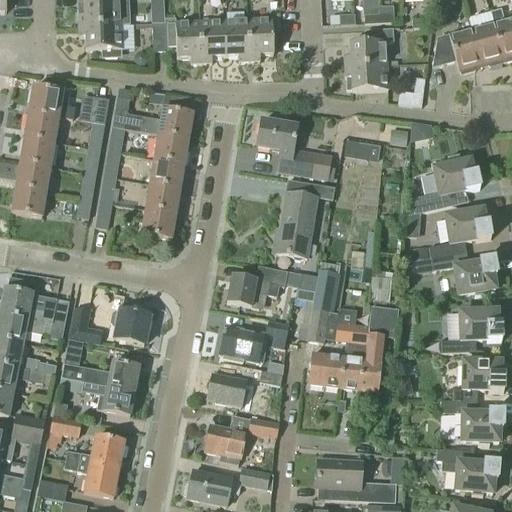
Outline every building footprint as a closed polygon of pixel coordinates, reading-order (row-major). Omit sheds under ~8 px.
[(82,8),(77,8),(78,21),(77,21),(77,32),(120,30),(128,30),(126,0),(87,0),(88,7),(82,7),(82,8)] [(164,28),(164,22),(162,0),(149,0),(151,28),(164,28)] [(511,65),(511,21),(503,24),(500,13),(489,16),(492,27),(504,67),(511,65)] [(393,17),(377,18),(378,28),(393,27),(393,17)] [(363,29),(378,28),(377,18),(363,19),(363,29)] [(339,30),(354,29),(354,19),(338,20),(339,30)] [(164,28),(151,28),(152,57),(175,56),(176,64),(189,64),(189,69),(200,69),(198,26),(176,27),(175,22),(164,22),(164,28)] [(411,33),(427,32),(426,22),(411,23),(411,33)] [(271,23),(246,24),(248,67),(258,66),(258,60),(272,60),(271,23)] [(246,24),(222,25),(224,62),(237,62),(237,67),(248,67),(246,24)] [(222,25),(198,26),(200,69),(211,68),(210,63),(224,62),(222,25)] [(481,69),(489,67),(490,71),(504,67),(492,27),(471,33),(481,69)] [(120,58),(120,54),(121,54),(120,30),(77,32),(78,43),(84,42),(84,56),(100,55),(101,59),(105,63),(116,63),(120,58)] [(343,61),(344,72),(387,70),(385,47),(393,46),(392,33),(364,35),(364,46),(348,47),(349,61),(343,61)] [(433,73),(456,66),(459,75),(460,75),(461,79),(476,75),(475,71),(481,69),(471,33),(449,39),(438,42),(433,73)] [(388,94),(387,70),(344,72),(344,82),(350,82),(351,96),(388,94)] [(414,82),(412,97),(398,95),(396,109),(411,110),(420,112),(424,83),(414,82)] [(31,92),(27,117),(57,122),(61,97),(31,92)] [(114,111),(111,131),(124,134),(155,140),(186,145),(190,120),(175,117),(178,102),(165,101),(162,115),(160,115),(158,124),(127,119),(128,114),(128,109),(129,105),(116,103),(115,107),(114,111)] [(95,102),(91,126),(104,129),(108,104),(95,102)] [(27,117),(22,142),(52,147),(57,122),(27,117)] [(259,125),(255,151),(280,156),(276,176),(326,184),(328,170),(330,161),(292,155),(296,131),(259,125)] [(91,126),(87,151),(100,154),(104,129),(91,126)] [(380,144),(397,147),(399,129),(383,127),(380,144)] [(107,156),(120,159),(124,134),(111,131),(107,156)] [(155,140),(151,165),(182,170),(186,145),(155,140)] [(48,172),(52,147),(22,142),(18,167),(48,172)] [(95,179),(100,154),(87,151),(83,176),(95,179)] [(103,181),(116,184),(120,159),(107,156),(103,181)] [(410,203),(414,219),(456,210),(453,198),(464,195),(464,197),(479,194),(475,178),(472,179),(469,166),(459,168),(458,160),(447,162),(448,170),(432,174),(438,197),(410,203)] [(151,165),(147,190),(178,195),(182,170),(151,165)] [(44,197),(48,172),(18,167),(14,192),(44,197)] [(91,204),(95,179),(83,176),(79,201),(91,204)] [(118,193),(114,193),(116,184),(103,181),(99,206),(111,209),(112,205),(116,206),(118,193)] [(147,190),(143,214),(174,220),(178,195),(147,190)] [(325,205),(332,206),(334,194),(307,190),(306,198),(326,201),(325,205)] [(44,197),(14,192),(9,217),(39,222),(44,197)] [(273,254),(277,254),(276,259),(291,261),(294,265),(299,266),(303,263),(305,263),(315,204),(285,199),(278,244),(274,244),(273,254)] [(91,204),(79,201),(75,222),(88,224),(91,204)] [(111,209),(99,206),(94,232),(107,234),(111,209)] [(461,218),(444,221),(449,249),(428,252),(430,264),(466,258),(464,247),(475,245),(475,246),(490,244),(487,229),(484,229),(481,215),(472,217),(471,213),(460,215),(461,218)] [(169,245),(174,220),(143,214),(139,240),(169,245)] [(466,258),(401,269),(403,281),(453,272),(457,300),(473,298),(474,301),(485,300),(484,296),(494,294),(492,280),(495,280),(493,264),(479,267),(479,268),(467,270),(466,258)] [(321,266),(320,275),(318,275),(316,282),(314,297),(313,297),(312,306),(308,329),(305,345),(305,346),(322,348),(323,344),(334,345),(334,346),(344,347),(346,331),(336,330),(338,318),(332,317),(339,279),(338,278),(340,270),(321,266)] [(230,281),(225,307),(249,312),(249,313),(262,315),(265,301),(276,303),(278,292),(283,293),(286,280),(286,277),(257,271),(254,285),(230,281)] [(368,289),(371,273),(362,272),(360,287),(368,289)] [(370,282),(367,306),(369,307),(369,304),(388,306),(391,277),(371,275),(370,282)] [(314,297),(316,282),(300,279),(297,294),(313,297),(314,297)] [(2,293),(0,305),(0,318),(44,327),(50,329),(50,330),(51,330),(63,332),(68,306),(55,304),(31,299),(24,297),(26,287),(9,284),(7,294),(2,293)] [(312,306),(313,297),(297,294),(296,303),(312,306)] [(377,398),(380,367),(384,368),(386,343),(394,344),(397,315),(370,312),(371,310),(367,309),(365,331),(358,396),(377,398)] [(99,350),(102,335),(87,332),(89,315),(73,312),(67,344),(99,350)] [(142,351),(149,318),(119,312),(118,317),(114,316),(111,318),(110,327),(112,330),(115,331),(112,345),(142,351)] [(475,317),(458,317),(460,345),(438,346),(439,359),(475,357),(474,345),(486,345),(486,346),(501,345),(500,330),(496,330),(496,316),(486,316),(486,312),(475,313),(475,317)] [(338,313),(338,318),(336,330),(346,331),(344,347),(344,348),(342,363),(339,393),(358,396),(365,331),(354,330),(356,315),(338,313)] [(0,318),(0,343),(21,348),(24,336),(41,340),(44,327),(0,318)] [(283,354),(287,330),(267,325),(264,341),(272,342),(270,352),(283,354)] [(305,345),(308,329),(300,328),(297,344),(305,345)] [(60,345),(63,332),(51,330),(50,330),(48,342),(60,345)] [(242,367),(243,364),(262,367),(267,344),(261,343),(262,339),(225,331),(219,359),(222,360),(222,363),(242,367)] [(0,343),(0,368),(44,378),(53,380),(55,370),(38,367),(39,365),(19,361),(21,348),(0,343)] [(308,390),(339,393),(342,363),(312,359),(308,390)] [(478,366),(462,366),(462,393),(452,393),(451,406),(476,406),(476,395),(488,395),(488,396),(503,397),(503,381),(499,381),(499,367),(490,367),(490,363),(479,363),(478,366)] [(44,378),(0,368),(0,394),(12,396),(14,384),(26,385),(42,388),(44,378)] [(110,368),(108,377),(62,369),(60,383),(82,387),(105,391),(132,397),(137,373),(110,368)] [(258,386),(279,390),(281,380),(260,375),(258,386)] [(243,388),(244,385),(211,379),(205,406),(238,412),(249,414),(252,399),(250,399),(252,390),(243,388)] [(409,382),(394,385),(397,400),(412,396),(409,382)] [(82,387),(80,396),(98,400),(95,414),(100,415),(128,421),(132,397),(105,391),(82,387)] [(12,396),(0,394),(0,419),(7,421),(12,396)] [(454,446),(477,446),(477,450),(488,451),(488,447),(498,447),(498,433),(502,433),(502,418),(487,417),(487,419),(475,418),(476,406),(451,406),(440,406),(439,418),(455,418),(454,446)] [(14,419),(12,432),(42,438),(45,425),(14,419)] [(90,420),(89,428),(98,430),(100,422),(90,420)] [(77,443),(80,426),(52,421),(48,437),(77,443)] [(275,444),(278,428),(249,422),(246,439),(275,444)] [(181,498),(186,501),(186,503),(225,511),(228,497),(238,499),(240,490),(266,495),(269,478),(242,472),(243,465),(239,464),(244,437),(209,430),(203,456),(230,462),(229,470),(240,472),(238,486),(231,485),(231,483),(191,475),(189,487),(184,488),(181,498)] [(40,450),(42,438),(12,432),(10,445),(40,450)] [(0,436),(0,463),(11,466),(14,452),(1,449),(3,437),(0,436)] [(117,475),(123,448),(94,441),(90,460),(66,456),(65,464),(117,475)] [(440,476),(456,477),(454,495),(470,496),(470,500),(482,501),(482,497),(491,498),(493,484),(496,484),(498,469),(483,468),(483,469),(471,468),(472,456),(436,453),(435,465),(441,466),(440,476)] [(117,475),(65,464),(63,474),(86,478),(82,497),(111,503),(117,475)] [(332,493),(331,505),(400,508),(401,496),(401,490),(359,488),(360,468),(317,466),(316,492),(332,493)] [(0,488),(30,495),(31,490),(22,489),(23,483),(0,478),(0,488)] [(63,506),(67,490),(39,485),(36,500),(63,506)] [(0,488),(0,499),(28,505),(30,495),(0,488)]
